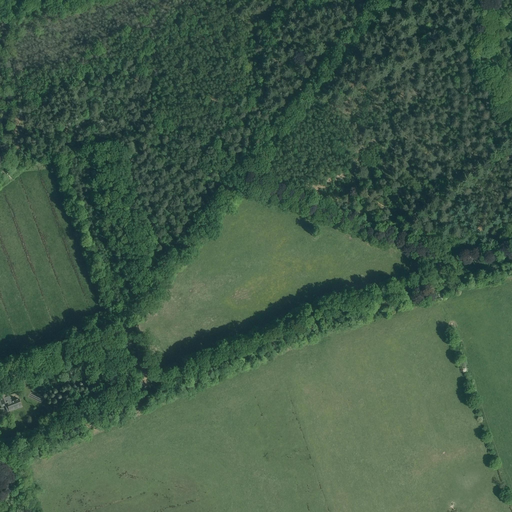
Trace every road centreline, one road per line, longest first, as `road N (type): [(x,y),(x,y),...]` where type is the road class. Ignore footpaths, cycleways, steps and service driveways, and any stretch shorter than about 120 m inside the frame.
road 1 (track): [(0,380),(121,332),(241,178)]
road 2 (track): [(241,178),(442,259),(511,250)]
road 3 (track): [(380,0),(241,178)]
